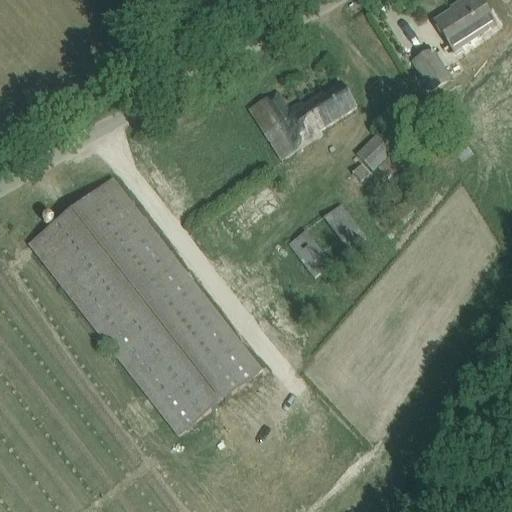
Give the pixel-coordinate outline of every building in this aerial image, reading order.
[(462,7),(435,24),(454,54),(495,28),(477,0),(467,0),(460,5),(462,7)] [(433,52),(413,65),(431,94),(451,81),(433,52)] [(278,94),(249,111),(281,164),(324,138),(322,134),(356,110),(341,85),(304,109),(301,105),(289,112),(278,94)] [(378,136),(357,157),(372,173),(393,152),(378,136)] [(399,151),(379,171),(389,181),(409,160),(399,151)] [(370,175),(362,166),(353,175),(361,184),(370,175)] [(112,182),(30,246),(179,437),(262,373),(112,182)] [(341,207),(323,221),(348,254),(367,240),(341,207)] [(273,223),(249,242),(256,251),(280,232),(273,223)] [(305,235),(289,247),(315,280),(330,268),(305,235)] [(471,310),(491,289),(482,281),(463,302),(471,310)] [(463,304),(448,322),(459,331),(474,314),(463,304)] [(269,487),(258,494),(270,511),(275,511),(282,507),(269,487)]
